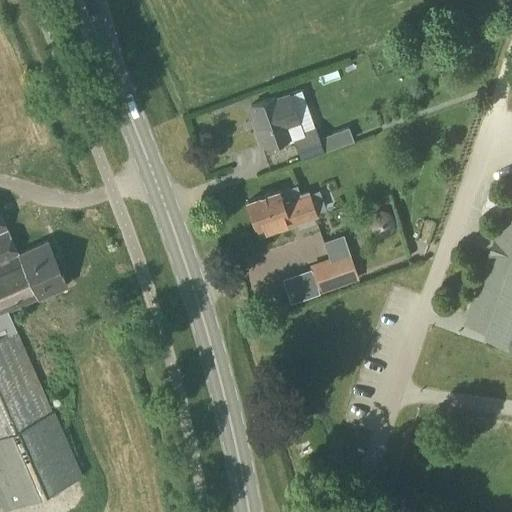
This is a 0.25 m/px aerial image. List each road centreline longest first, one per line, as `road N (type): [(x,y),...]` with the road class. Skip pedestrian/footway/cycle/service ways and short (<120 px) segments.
road 1 (primary): [(247,511),(199,303),(79,0)]
road 2 (unclassified): [(359,511),(511,68)]
